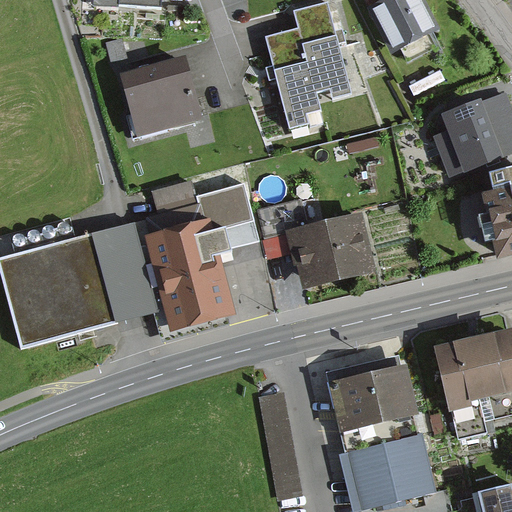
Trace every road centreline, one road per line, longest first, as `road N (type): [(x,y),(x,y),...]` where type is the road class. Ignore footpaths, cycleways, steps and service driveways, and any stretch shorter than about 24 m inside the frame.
road 1 (secondary): [(0,435),(221,356),(511,285)]
road 2 (residential): [(110,190),(56,0)]
